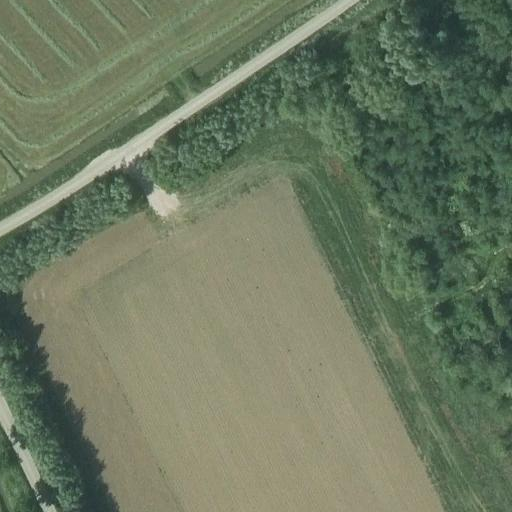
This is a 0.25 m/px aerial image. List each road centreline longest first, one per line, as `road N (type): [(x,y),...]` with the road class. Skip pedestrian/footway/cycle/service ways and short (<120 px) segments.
road 1 (unclassified): [(0,233),(353,0)]
road 2 (unclassified): [(59,511),(0,382)]
